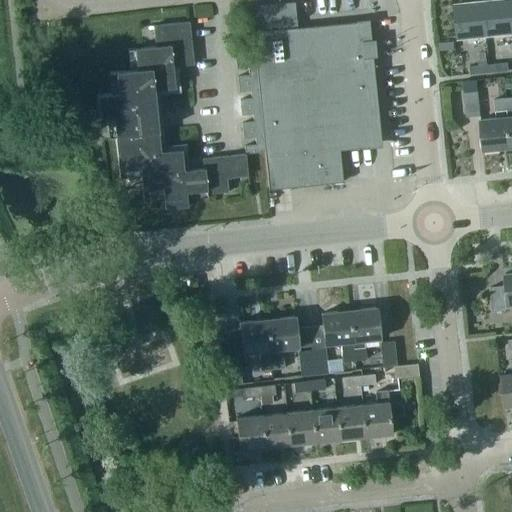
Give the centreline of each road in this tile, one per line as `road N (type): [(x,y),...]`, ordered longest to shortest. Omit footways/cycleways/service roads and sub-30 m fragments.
road 1 (unclassified): [(0,296),(115,259),(432,222)]
road 2 (residential): [(203,509),(461,481)]
road 3 (residential): [(459,455),(432,222)]
road 4 (residential): [(432,222),(413,0)]
road 5 (residential): [(216,0),(229,146)]
road 6 (tertiary): [(41,511),(0,393)]
